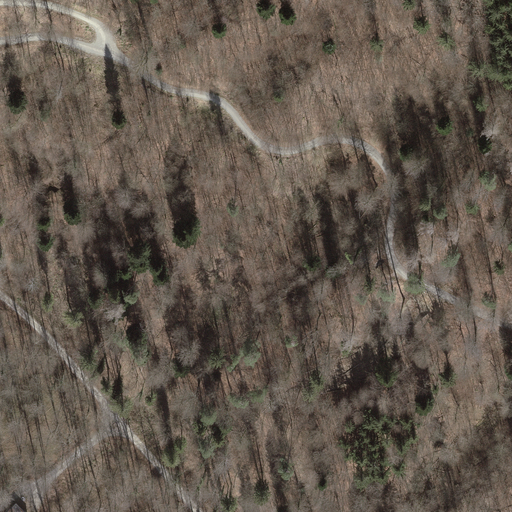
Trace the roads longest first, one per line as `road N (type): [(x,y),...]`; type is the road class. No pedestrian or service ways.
road 1 (track): [(511,326),(406,276),(388,259),(398,202),(386,162),(357,141),(329,137),(296,154),(278,153),(246,134),(227,105),(110,58)]
road 2 (track): [(0,293),(49,338),(198,511)]
road 3 (track): [(120,422),(0,508)]
road 4 (track): [(0,3),(45,3),(90,19),(104,30),(110,58)]
